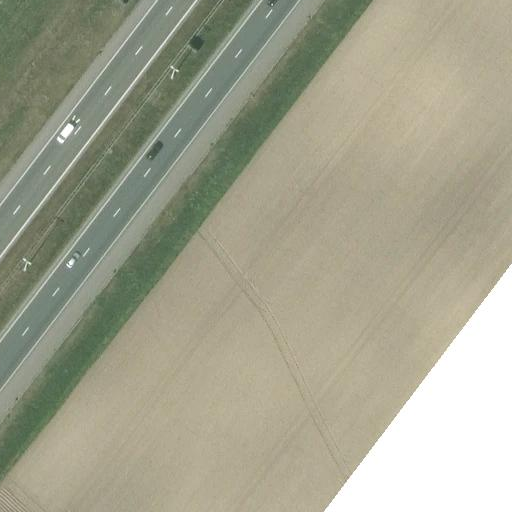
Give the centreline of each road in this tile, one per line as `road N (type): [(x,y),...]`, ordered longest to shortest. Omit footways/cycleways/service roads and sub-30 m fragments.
road 1 (motorway): [(0,378),(290,0)]
road 2 (motorway): [(180,0),(0,234)]
